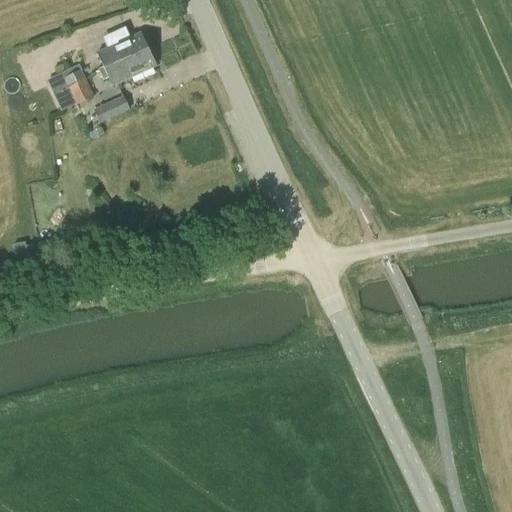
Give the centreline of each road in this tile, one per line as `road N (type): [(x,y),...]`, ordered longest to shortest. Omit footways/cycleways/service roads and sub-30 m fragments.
road 1 (unclassified): [(0,318),(164,280),(313,258)]
road 2 (tertiary): [(313,258),(197,0)]
road 3 (tertiary): [(430,511),(313,258)]
road 4 (unclassified): [(313,258),(511,224)]
road 5 (track): [(357,359),(446,326),(511,315)]
